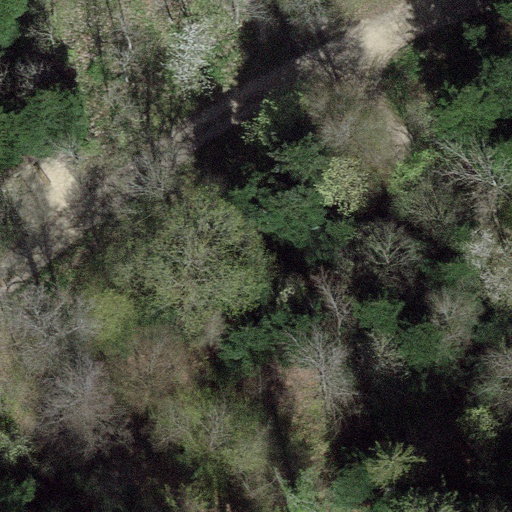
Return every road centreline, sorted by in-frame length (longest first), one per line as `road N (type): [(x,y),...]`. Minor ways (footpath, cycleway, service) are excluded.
road 1 (track): [(481,0),(315,63),(121,187),(0,283)]
road 2 (track): [(511,249),(315,63),(262,0)]
